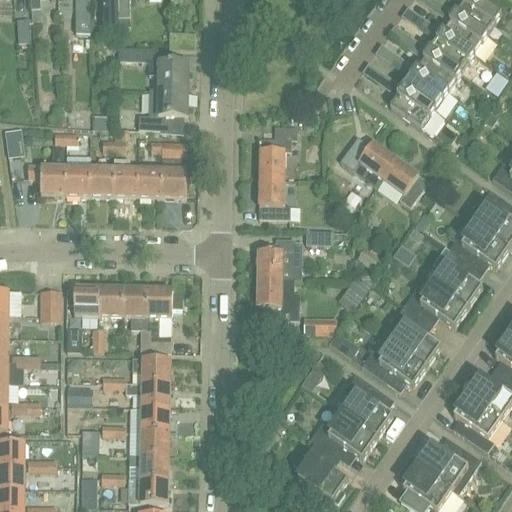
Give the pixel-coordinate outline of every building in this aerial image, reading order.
[(40,13),(41,13),(39,0),(29,0),(31,14),(32,25),(42,23),(40,13)] [(102,0),(103,35),(117,34),(117,31),(116,31),(115,0),(102,0)] [(129,0),(115,0),(116,31),(117,31),(130,30),(129,0)] [(171,0),(171,9),(182,9),(182,0),(171,0)] [(501,22),(469,0),(456,0),(465,6),(457,19),(456,19),(488,41),(487,40),(493,31),(495,32),(501,22)] [(76,50),(90,50),(89,2),(76,3),(76,50)] [(435,13),(451,24),(452,25),(444,37),(443,38),(475,60),(475,59),(474,59),(480,49),(482,50),(488,41),(456,19),(457,19),(439,6),(435,13)] [(29,23),(16,24),(18,48),(30,47),(29,23)] [(422,31),(438,43),(439,43),(431,56),(430,57),(462,79),(462,78),(461,77),(467,68),(469,69),(475,60),(443,38),(444,37),(426,25),(422,31)] [(169,55),(195,56),(195,39),(170,38),(169,55)] [(409,50),(425,62),(426,62),(418,75),(417,75),(449,97),(448,96),(454,87),(456,88),(462,79),(430,57),(431,56),(413,44),(409,50)] [(119,67),(145,67),(146,54),(119,54),(119,55),(106,55),(106,67),(119,67)] [(396,69),(412,80),(413,81),(404,93),(404,94),(436,116),(435,115),(441,106),(443,106),(449,97),(417,75),(418,75),(400,63),(396,69)] [(149,68),(149,81),(159,81),(159,95),(159,97),(188,97),(188,70),(159,69),(149,68)] [(496,77),(486,92),(497,101),(508,85),(496,77)] [(390,113),(421,135),(422,134),(422,133),(428,124),(430,125),(436,116),(404,94),(404,93),(387,81),(382,87),(400,100),(390,113)] [(140,122),(139,136),(161,138),(161,122),(187,123),(188,97),(159,97),(159,95),(150,95),(149,122),(140,122)] [(313,107),(315,117),(328,115),(326,104),(313,107)] [(480,116),(478,119),(485,123),(490,116),(487,114),(480,116)] [(491,117),(485,127),(493,132),(498,122),(491,117)] [(8,163),(10,163),(24,161),(21,135),(5,137),(8,163)] [(128,146),(128,136),(121,136),(115,136),(115,146),(115,157),(126,158),(126,146),(128,146)] [(465,137),(458,147),(464,151),(471,141),(465,137)] [(66,139),(55,138),(55,150),(66,150),(66,139)] [(78,139),(66,139),(66,150),(78,151),(78,139)] [(260,145),(259,185),(285,186),(285,158),(291,158),(291,146),(260,145)] [(102,157),(115,157),(115,146),(103,146),(102,157)] [(163,147),(151,147),(151,157),(161,157),(161,163),(163,163),(163,147)] [(186,163),(187,148),(163,147),(163,163),(186,163)] [(354,155),(346,167),(356,174),(354,176),(377,193),(382,184),(396,165),(373,149),(372,150),(364,162),(354,155)] [(80,165),(80,174),(65,174),(65,201),(89,202),(90,174),(90,165),(80,165)] [(114,165),(114,175),(114,202),(138,203),(138,175),(130,175),(130,165),(114,165)] [(396,165),(382,184),(404,200),(400,206),(410,213),(428,189),(396,165)] [(511,170),(506,166),(493,185),(511,197),(511,170)] [(41,201),(65,201),(65,174),(43,173),(43,171),(28,171),(28,184),(41,185),(41,201)] [(114,175),(90,174),(89,202),(114,202),(114,175)] [(138,203),(162,203),(163,176),(138,175),(138,203)] [(186,176),(163,176),(162,203),(186,204),(186,176)] [(259,185),(258,212),(258,225),(290,226),(290,224),(300,224),(300,213),(285,212),(285,186),(259,185)] [(489,211),(476,230),(510,254),(511,251),(511,224),(505,220),(511,210),(491,196),(484,207),(489,211)] [(424,219),(416,231),(424,236),(432,225),(424,219)] [(457,245),(450,255),(470,270),(476,261),(496,275),(510,254),(476,230),(462,249),(457,245)] [(409,240),(418,247),(423,241),(413,233),(409,240)] [(332,251),(333,237),(306,236),(306,250),(332,251)] [(258,257),(258,285),(294,285),(301,286),(302,248),(295,247),(295,246),(276,246),(276,257),(258,257)] [(373,276),(383,264),(370,254),(361,265),(373,276)] [(449,269),(435,290),(469,313),(483,293),(464,279),(470,270),(450,255),(443,265),(449,269)] [(355,284),(339,307),(353,317),(376,285),(357,286),(355,284)] [(297,314),(294,314),(294,310),(299,309),(298,300),(294,300),(294,285),(258,285),(257,324),(275,324),(297,325),(297,314)] [(435,320),(454,334),(469,313),(435,290),(426,301),(417,294),(404,312),(429,329),(435,320)] [(75,321),(100,321),(101,294),(75,294),(75,321)] [(100,321),(124,322),(125,295),(101,294),(100,321)] [(149,296),(125,295),(124,322),(135,322),(135,335),(141,335),(141,336),(148,336),(149,296)] [(8,297),(0,296),(0,320),(8,321),(8,297)] [(61,318),(62,297),(41,296),(40,328),(51,328),(51,318),(61,318)] [(153,347),(153,359),(171,359),(171,343),(157,342),(157,322),(172,323),(173,296),(149,296),(148,336),(141,336),(141,347),(153,347)] [(384,342),(393,349),(427,373),(442,352),(422,339),(429,329),(404,312),(392,330),(384,342)] [(51,318),(51,328),(61,328),(61,318),(51,318)] [(0,320),(0,343),(8,344),(8,321),(0,320)] [(336,339),(346,326),(306,326),(305,339),(336,339)] [(67,357),(82,358),(82,334),(67,334),(67,357)] [(93,335),(92,347),(105,347),(105,335),(93,335)] [(511,374),(511,380),(509,385),(511,387),(511,343),(506,340),(497,352),(501,355),(495,363),(511,374)] [(413,393),(427,373),(393,349),(384,342),(375,354),(363,372),(387,389),(394,379),(413,393)] [(0,343),(0,366),(8,367),(8,344),(0,343)] [(105,358),(105,347),(92,347),(92,358),(105,358)] [(141,359),(153,359),(153,347),(141,347),(141,359)] [(11,373),(26,373),(26,361),(12,360),(11,373)] [(41,361),(26,361),(26,373),(40,374),(41,361)] [(69,373),(73,377),(78,377),(82,373),(82,368),(77,364),(73,364),(69,368),(69,373)] [(170,365),(133,364),(132,377),(143,378),(143,390),(170,390),(170,365)] [(318,365),(310,378),(319,386),(328,374),(318,365)] [(353,406),(344,420),(378,444),(394,421),(374,408),(381,398),(356,381),(344,399),(353,406)] [(474,386),(465,399),(503,425),(511,411),(511,387),(509,385),(502,394),(483,381),(477,389),(474,386)] [(116,383),(103,383),(103,395),(115,395),(116,383)] [(170,390),(143,390),(126,389),(126,383),(116,383),(115,395),(126,394),(126,400),(143,400),(143,414),(169,414),(170,390)] [(68,412),(85,412),(86,393),(68,393),(68,412)] [(489,445),(503,425),(465,399),(456,411),(460,414),(454,422),(474,435),(467,445),(488,459),(494,449),(489,445)] [(11,420),(26,421),(26,408),(12,407),(11,420)] [(41,408),(26,408),(26,421),(40,421),(41,408)] [(143,414),(142,437),(169,438),(169,414),(143,414)] [(312,445),(316,448),(336,462),(343,452),(362,466),(378,444),(344,420),(334,433),(324,427),(312,445)] [(114,431),(102,431),(102,442),(114,442),(114,431)] [(126,431),(114,431),(114,442),(126,442),(126,437),(126,431)] [(142,437),(142,461),(168,461),(169,438),(142,437)] [(0,447),(0,472),(24,472),(25,448),(0,447)] [(94,448),(86,448),(85,459),(94,460),(94,448)] [(333,508),(334,506),(338,509),(345,498),(342,496),(349,485),(329,472),(336,462),(316,448),(309,458),(314,462),(299,484),(333,508)] [(424,458),(415,470),(459,500),(482,468),(461,454),(454,463),(435,450),(427,460),(424,458)] [(142,461),(141,486),(168,486),(168,461),(142,461)] [(43,466),(28,466),(28,478),(43,478),(43,466)] [(57,466),(43,466),(43,478),(57,478),(57,466)] [(459,501),(459,500),(415,470),(407,481),(411,484),(403,494),(423,508),(420,511),(442,511),(453,497),(459,501)] [(0,472),(0,495),(24,495),(24,472),(0,472)] [(71,479),(40,479),(40,488),(71,488),(71,479)] [(114,479),(101,479),(101,491),(114,491),(114,479)] [(125,479),(114,479),(114,491),(125,491),(125,479)] [(93,486),(82,486),(82,499),(93,499),(93,486)] [(129,509),(141,509),(167,510),(168,486),(141,486),(129,486),(129,509)] [(0,495),(0,511),(24,511),(24,495),(0,495)]
